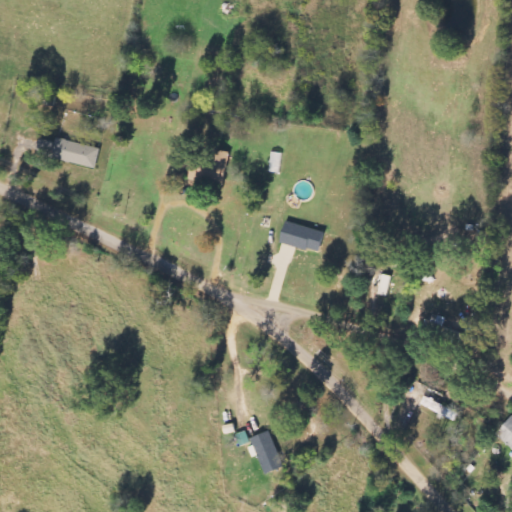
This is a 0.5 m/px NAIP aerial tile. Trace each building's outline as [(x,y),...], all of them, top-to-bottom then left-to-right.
[(97,167),(100,147),(57,140),(56,144),(41,141),(39,156),(97,167)] [(211,169),(198,166),(195,179),(224,186),(232,154),(216,149),(211,169)] [(282,243),(320,254),(326,233),(288,221),(282,243)] [(392,277),(384,275),(380,295),(389,297),(392,277)] [(511,418),(497,435),(511,447),(511,418)] [(286,468),(271,431),(252,439),(267,476),(286,468)]
